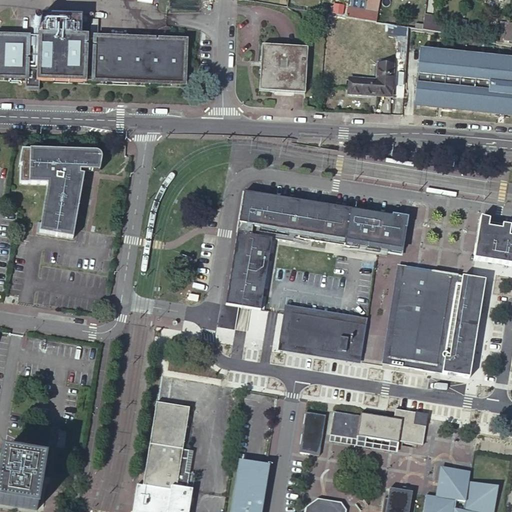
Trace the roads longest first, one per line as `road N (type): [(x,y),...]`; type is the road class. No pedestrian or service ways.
road 1 (unclassified): [(211,317),(231,190),(259,172),(511,213)]
road 2 (tertiary): [(511,143),(222,127)]
road 3 (residential): [(511,408),(297,373)]
road 4 (unclassified): [(120,302),(147,124)]
road 5 (tertiary): [(147,124),(0,116)]
road 6 (unclassified): [(120,302),(117,322),(104,332),(0,317)]
road 7 (unclassified): [(274,511),(297,373)]
road 8 (unknown): [(262,367),(279,290),(339,296)]
road 9 (unclassified): [(224,0),(222,127)]
road 10 (residential): [(297,373),(227,362),(212,351),(211,317)]
